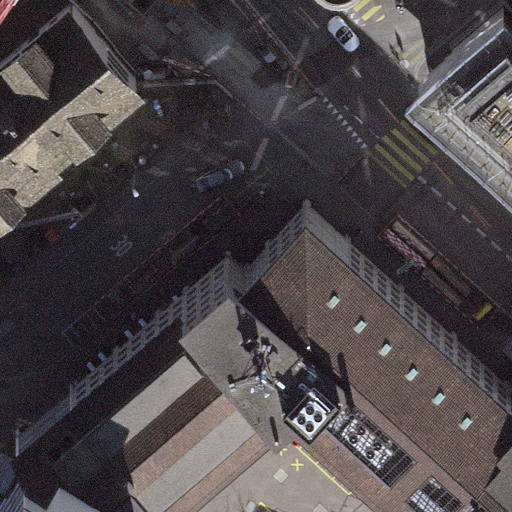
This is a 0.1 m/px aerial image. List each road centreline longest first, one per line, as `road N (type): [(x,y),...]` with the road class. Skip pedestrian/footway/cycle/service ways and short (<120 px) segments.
road 1 (residential): [(0,350),(28,344),(308,88)]
road 2 (tertiary): [(308,88),(511,264)]
road 3 (residential): [(308,88),(415,37),(463,0)]
road 4 (tertiary): [(213,0),(308,88)]
